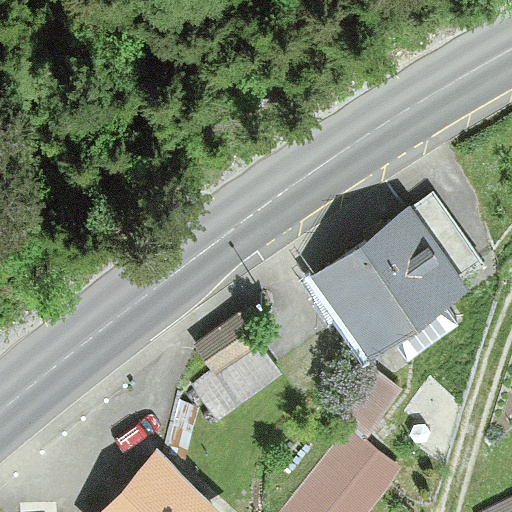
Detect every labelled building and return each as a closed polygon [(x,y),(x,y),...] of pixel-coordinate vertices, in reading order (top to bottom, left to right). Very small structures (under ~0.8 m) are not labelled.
[(423,185),(311,268),(369,345),(481,262),(423,185)] [(265,337),(243,304),(191,335),(213,372),(265,337)] [(289,373),(265,337),(213,372),(193,385),(217,421),(289,373)] [(346,421),(274,511),(365,511),(403,465),(346,421)] [(233,511),(153,441),(90,511),(233,511)] [(511,511),(511,493),(477,510),(478,511),(511,511)]
